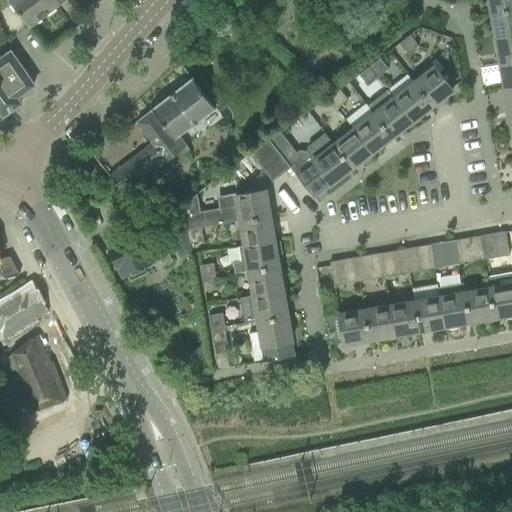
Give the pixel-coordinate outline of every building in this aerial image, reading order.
[(54,8),(47,0),(9,0),(30,27),(54,8)] [(47,0),(54,8),(64,0),(47,0)] [(511,0),(487,0),(490,14),(511,9),(511,0)] [(511,9),(490,14),(494,38),(511,35),(511,9)] [(409,35),(398,43),(407,54),(417,46),(409,35)] [(511,35),(494,38),(499,63),(511,61),(511,35)] [(0,112),(3,116),(21,104),(17,97),(34,85),(25,73),(22,69),(11,52),(0,59),(0,112)] [(380,58),(370,66),(378,77),(388,69),(380,58)] [(435,59),(431,62),(434,66),(436,69),(440,66),(435,59)] [(511,61),(499,63),(503,88),(511,86),(511,61)] [(370,66),(359,74),(368,85),(378,77),(370,66)] [(434,66),(414,82),(432,106),(453,91),(436,69),(434,66)] [(152,143),(109,176),(121,191),(137,179),(149,169),(150,169),(163,158),(166,162),(187,145),(180,136),(215,108),(203,94),(191,78),(135,122),(152,143)] [(414,82),(394,97),(412,122),(432,106),(414,82)] [(511,86),(503,88),(508,113),(511,112),(511,86)] [(366,104),(373,113),(392,137),(412,122),(394,97),(387,88),(366,104)] [(339,90),(329,97),(338,108),(347,101),(339,90)] [(329,97),(318,106),(326,117),(338,108),(329,97)] [(373,113),(353,128),(372,153),(392,137),(373,113)] [(353,128),(333,144),(352,168),(372,153),(353,128)] [(269,139),(250,153),(272,180),(290,166),(286,160),(269,139)] [(299,150),(286,160),(290,166),(311,193),(320,186),(322,189),(331,183),(331,184),(352,168),(333,144),(313,159),(308,153),(299,150)] [(195,194),(179,207),(184,216),(187,230),(200,227),(239,221),(270,215),(268,205),(272,205),(270,192),(266,193),(265,190),(235,195),(234,195),(233,195),(218,198),(220,209),(199,213),(195,194)] [(239,221),(243,246),(274,240),(270,215),(239,221)] [(200,227),(187,230),(189,243),(202,241),(200,227)] [(125,239),(107,248),(115,265),(117,264),(122,276),(127,273),(130,279),(146,271),(144,267),(154,262),(156,266),(169,260),(167,254),(163,247),(151,254),(148,248),(149,247),(141,231),(125,239)] [(505,231),(478,236),(483,260),(509,255),(505,231)] [(478,236),(454,240),(458,264),(483,260),(478,236)] [(278,265),(277,255),(281,254),(279,241),(274,242),(274,240),(243,246),(238,246),(241,262),(233,263),(234,273),(248,270),(278,265)] [(454,240),(445,242),(449,265),(458,264),(454,240)] [(416,247),(404,249),(408,273),(420,271),(416,247)] [(404,249),(379,253),(383,277),(408,273),(404,249)] [(379,253),(354,258),(358,282),(383,277),(379,253)] [(0,264),(4,279),(19,275),(9,257),(0,259),(0,264)] [(354,258),(328,262),(333,286),(358,282),(354,258)] [(213,264),(199,266),(201,279),(215,276),(213,264)] [(283,290),(283,288),(287,287),(284,276),(280,276),(278,265),(248,270),(252,295),(283,290)] [(511,272),(486,278),(488,287),(494,317),(511,313),(511,272)] [(215,276),(201,279),(204,293),(218,290),(215,276)] [(32,281),(15,292),(0,301),(0,326),(5,337),(47,311),(32,281)] [(462,283),(437,287),(438,296),(444,326),(469,321),(463,291),(462,283)] [(436,284),(411,289),(413,300),(419,330),(444,326),(438,296),(437,287),(436,284)] [(488,287),(463,291),(469,321),(494,317),(488,287)] [(243,323),(257,320),(287,315),(283,290),(252,295),(239,298),(243,323)] [(413,300),(388,304),(394,335),(419,330),(413,300)] [(388,304),(363,309),(369,339),(394,335),(388,304)] [(369,339),(363,309),(325,316),(330,345),(343,342),(343,344),(369,339)] [(224,326),(222,313),(208,316),(210,329),(224,326)] [(259,332),(248,334),(253,361),(264,360),(264,361),(293,356),(291,341),(292,341),(287,315),(257,320),(259,332)] [(224,326),(210,329),(213,342),(215,355),(229,353),(226,340),(224,326)] [(10,365),(2,367),(6,378),(14,402),(22,399),(25,409),(27,413),(39,409),(47,406),(66,401),(52,361),(50,362),(37,336),(21,348),(7,358),(10,365)] [(200,347),(180,357),(187,372),(207,363),(200,347)]
